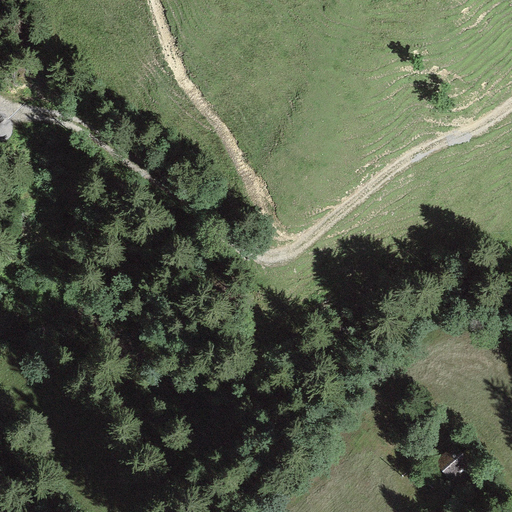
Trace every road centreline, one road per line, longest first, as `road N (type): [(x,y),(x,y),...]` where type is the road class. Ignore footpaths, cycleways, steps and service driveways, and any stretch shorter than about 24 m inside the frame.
road 1 (track): [(0,102),(87,131),(220,234),(269,257),(300,247),(419,152),(511,110)]
road 2 (track): [(300,247),(271,228),(232,148),(173,65),(150,0)]
